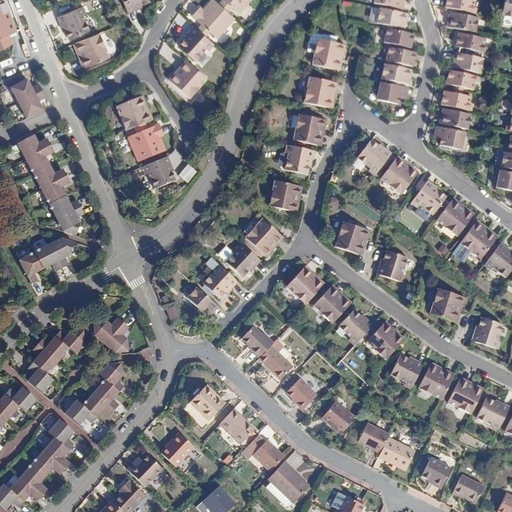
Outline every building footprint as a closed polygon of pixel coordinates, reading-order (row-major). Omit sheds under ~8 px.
[(76,0),(75,0),(54,9),(57,17),(59,16),(65,31),(86,23),(80,8),(76,0)] [(143,0),(120,0),(125,10),(133,7),(133,4),(143,0)] [(217,39),(234,20),(227,13),(218,5),(212,0),(203,10),(200,8),(192,17),(201,25),(209,32),(217,39)] [(227,13),(232,8),(223,0),(218,5),(227,13)] [(239,14),(252,0),(223,0),(232,8),(239,14)] [(400,14),(401,7),(396,6),(397,2),(397,0),(373,0),(372,8),(400,14)] [(444,0),(442,13),(455,16),(462,17),(471,19),(472,13),(470,12),(471,5),(461,2),(452,0),(444,0)] [(511,0),(503,0),(502,8),(499,21),(511,22),(511,0)] [(403,33),(406,19),(378,12),(375,28),(387,30),(387,33),(393,35),(394,32),(403,33)] [(447,17),(444,32),(462,37),(470,38),(474,24),(462,21),(462,17),(455,16),(454,19),(447,17)] [(205,38),(209,32),(201,25),(196,30),(205,38)] [(195,61),(205,49),(210,43),(205,38),(196,30),(193,28),(187,33),(189,35),(179,47),(195,61)] [(98,32),(72,43),(76,51),(80,50),(87,66),(109,57),(98,32)] [(410,53),(413,39),(393,35),(387,33),(382,32),(381,38),(385,39),(383,47),(395,50),(403,52),(410,53)] [(456,39),(453,52),(483,58),(484,52),(480,51),(481,45),(471,42),(462,40),(456,39)] [(336,74),(339,65),(334,64),(338,48),(315,42),(309,67),(336,74)] [(208,52),(214,46),(210,43),(205,49),(208,52)] [(334,64),(339,65),(343,49),(338,48),(334,64)] [(80,50),(76,51),(83,68),(87,66),(80,50)] [(411,71),(414,57),(403,54),(394,53),(384,50),(383,57),(385,57),(384,65),(395,67),(405,69),(411,71)] [(457,74),(456,78),(463,80),(464,76),(477,79),(479,65),(452,59),(448,73),(457,74)] [(211,68),(218,72),(223,66),(216,61),(211,68)] [(185,62),(174,75),(177,78),(189,66),(185,62)] [(188,101),(206,82),(189,66),(177,78),(174,75),(167,82),(188,101)] [(407,89),(410,74),(404,73),(395,70),(382,68),(379,83),(391,86),(391,89),(398,90),(398,87),(407,89)] [(456,78),(445,76),(442,89),(448,90),(457,91),(468,95),(470,89),(474,89),(475,82),(463,80),(456,78)] [(327,111),(330,102),(325,101),(329,86),(306,80),(301,104),(327,111)] [(24,84),(5,91),(19,122),(37,115),(34,106),(43,102),(37,88),(28,92),(24,84)] [(405,100),(406,92),(398,90),(391,89),(379,87),(374,104),(397,109),(398,103),(399,99),(405,100)] [(144,95),(139,97),(146,113),(150,111),(144,95)] [(118,106),(126,129),(133,127),(145,123),(153,119),(150,111),(146,113),(139,97),(118,106)] [(439,97),(436,110),(447,112),(455,114),(466,116),(467,111),(463,111),(465,103),(455,100),(447,98),(439,97)] [(453,117),(455,114),(447,112),(446,116),(438,114),(434,128),(462,134),(465,120),(453,117)] [(317,149),(319,142),(315,141),(318,123),(296,118),(290,144),(317,149)] [(148,128),(135,133),(127,136),(137,162),(167,150),(162,135),(164,134),(160,123),(148,128)] [(145,123),(133,127),(135,133),(148,128),(145,123)] [(315,141),(319,142),(323,124),(318,123),(315,141)] [(511,125),(508,124),(507,132),(503,131),(502,136),(511,138),(511,125)] [(436,141),(435,144),(434,150),(456,154),(460,138),(432,132),(430,140),(436,141)] [(511,142),(506,141),(505,148),(501,148),(500,154),(511,156),(511,142)] [(27,143),(10,153),(54,239),(69,243),(73,231),(70,225),(79,221),(73,207),(63,212),(55,195),(63,190),(56,177),(47,182),(39,165),(47,160),(41,147),(32,152),(27,143)] [(370,178),(385,159),(378,154),(377,155),(363,145),(350,162),(364,174),(370,178)] [(287,149),(285,155),(282,172),(303,176),(307,159),(309,160),(310,154),(287,149)] [(170,163),(167,155),(144,164),(147,171),(153,188),(173,180),(168,164),(170,163)] [(495,172),(511,175),(511,160),(499,158),(495,172)] [(392,162),(389,166),(403,176),(405,172),(392,162)] [(180,176),(190,184),(199,172),(189,164),(180,176)] [(403,176),(389,166),(375,184),(395,199),(412,177),(405,172),(403,176)] [(511,180),(494,176),(490,194),(511,198),(511,180)] [(293,215),(295,206),(291,205),(295,189),(272,184),(266,209),(293,215)] [(406,205),(412,211),(425,220),(438,203),(426,194),(428,191),(421,186),(406,205)] [(339,207),(341,199),(332,197),(330,205),(339,207)] [(410,214),(412,211),(406,205),(403,208),(410,214)] [(459,215),(445,205),(443,208),(456,218),(459,215)] [(443,208),(428,226),(449,242),(465,220),(459,215),(456,218),(443,208)] [(263,259),(269,253),(265,250),(277,237),(260,221),(243,240),(263,259)] [(327,250),(350,258),(356,242),(360,243),(362,234),(336,225),(327,250)] [(477,233),(469,228),(453,249),(473,265),(488,246),(475,236),(477,233)] [(475,236),(488,246),(490,243),(477,233),(475,236)] [(265,250),(269,253),(280,240),(277,237),(265,250)] [(350,258),(355,259),(359,247),(360,243),(356,242),(350,258)] [(231,249),(235,252),(240,247),(237,244),(231,249)] [(12,268),(26,294),(32,291),(27,282),(45,273),(50,283),(62,275),(58,267),(63,264),(67,251),(54,247),(12,268)] [(251,269),(257,264),(240,247),(235,252),(223,265),(239,280),(250,268),(251,269)] [(501,255),(493,249),(479,268),(485,274),(499,284),(511,267),(511,266),(499,256),(501,255)] [(372,270),(369,278),(392,285),(395,278),(400,262),(378,255),(373,271),(372,270)] [(313,280),(315,277),(303,265),(300,268),(313,280)] [(228,289),(234,284),(216,267),(211,273),(199,286),(215,301),(227,288),(228,289)] [(284,285),(303,304),(323,283),(315,277),(313,280),(300,268),(284,285)] [(485,274),(479,268),(477,272),(483,277),(485,274)] [(201,316),(211,306),(189,285),(185,289),(187,291),(182,297),(190,306),(197,312),(201,316)] [(330,285),(327,288),(339,299),(342,296),(330,285)] [(311,305),(330,323),(349,303),(342,296),(339,299),(327,288),(311,305)] [(422,318),(445,326),(449,310),(454,312),(457,303),(430,293),(422,318)] [(194,315),(197,312),(190,306),(188,309),(194,315)] [(174,307),(164,310),(169,323),(179,320),(174,307)] [(354,343),(370,326),(364,320),(362,321),(350,310),(335,326),(347,337),(354,343)] [(445,326),(450,327),(454,315),(454,312),(449,310),(445,326)] [(106,319),(93,320),(94,335),(113,351),(127,349),(127,336),(121,332),(127,324),(116,316),(110,323),(106,319)] [(384,322),(381,325),(392,336),(395,333),(384,322)] [(466,339),(464,346),(487,354),(490,346),(495,330),(474,323),(468,339),(466,339)] [(247,349),(256,357),(267,346),(270,343),(251,325),(240,338),(249,347),(247,349)] [(365,341),(382,359),(402,339),(395,333),(392,336),(381,325),(365,341)] [(41,393),(52,379),(47,374),(69,348),(76,354),(84,344),(83,330),(69,331),(65,335),(59,330),(48,343),(40,337),(31,347),(38,354),(27,367),(33,373),(26,380),(41,393)] [(345,340),(351,346),(354,343),(347,337),(345,340)] [(267,346),(271,350),(278,344),(274,339),(270,343),(267,346)] [(256,357),(255,358),(277,378),(288,366),(271,350),(267,346),(256,357)] [(401,382),(409,386),(420,364),(412,359),(411,362),(395,354),(386,374),(401,382)] [(104,409),(109,413),(111,415),(122,404),(113,397),(124,384),(118,378),(121,373),(120,361),(105,362),(97,371),(105,378),(83,403),(77,399),(65,412),(80,424),(86,416),(93,422),(104,409)] [(415,389),(438,401),(449,379),(435,372),(437,369),(428,364),(415,389)] [(435,372),(449,379),(451,376),(437,369),(435,372)] [(291,401),(304,414),(319,399),(296,377),(282,391),(288,397),(291,400),(291,401)] [(457,378),(455,382),(470,390),(472,386),(457,378)] [(205,379),(203,381),(212,390),(214,388),(205,379)] [(212,390),(203,381),(189,396),(208,414),(224,397),(214,388),(212,390)] [(445,403),(468,415),(480,391),(472,386),(470,390),(455,382),(445,403)] [(0,429),(19,407),(24,412),(36,399),(22,386),(15,394),(8,389),(0,398),(0,429)] [(495,429),(506,407),(499,404),(498,407),(483,399),(473,418),(488,425),(495,429)] [(321,418),(341,434),(354,417),(335,402),(321,418)] [(236,414),(229,407),(215,422),(238,445),(252,430),(244,421),(242,423),(234,416),(236,414)] [(511,411),(502,431),(511,437),(511,411)] [(244,421),(236,414),(234,416),(242,423),(244,421)] [(70,463),(67,461),(63,457),(75,444),(68,439),(68,438),(75,431),(60,418),(48,432),(53,437),(9,488),(3,484),(0,487),(0,504),(6,510),(13,502),(20,506),(31,494),(39,500),(48,490),(41,483),(53,469),(60,475),(70,463)] [(375,453),(382,438),(384,434),(361,422),(351,441),(375,453)] [(182,429),(163,448),(176,460),(195,442),(182,429)] [(375,453),(373,456),(399,469),(408,450),(382,438),(375,453)] [(267,471),(280,457),(262,441),(250,454),(267,471)] [(135,460),(128,467),(146,484),(163,467),(147,452),(141,458),(137,462),(135,460)] [(435,484),(445,466),(425,456),(416,474),(435,484)] [(306,487),(282,464),(265,481),(290,505),(306,487)] [(470,502),(479,485),(456,474),(448,490),(470,502)] [(111,498),(124,511),(145,492),(128,476),(122,482),(124,485),(121,488),(111,498)] [(217,511),(225,511),(235,503),(220,487),(204,501),(211,510),(213,508),(217,511)] [(493,511),(511,511),(511,497),(500,491),(490,510),(493,511)] [(330,511),(329,511),(351,511),(354,508),(356,502),(339,493),(330,511)] [(124,511),(111,498),(109,497),(94,511),(124,511)]
